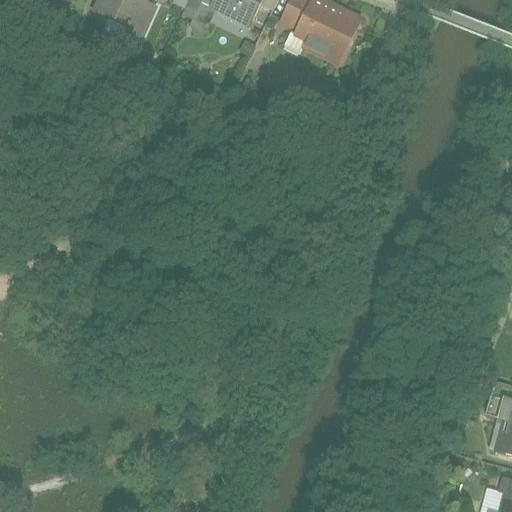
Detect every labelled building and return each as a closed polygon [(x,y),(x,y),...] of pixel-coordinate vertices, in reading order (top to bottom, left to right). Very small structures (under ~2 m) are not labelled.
[(78,0),(74,9),(126,36),(145,0),(78,0)] [(256,0),(201,0),(199,4),(242,27),(256,0)] [(365,17),(325,0),(296,0),(290,16),(326,31),(322,42),(349,53),(365,17)] [(511,404),(497,452),(511,456),(511,404)] [(511,511),(511,475),(507,474),(496,511),(511,511)]
